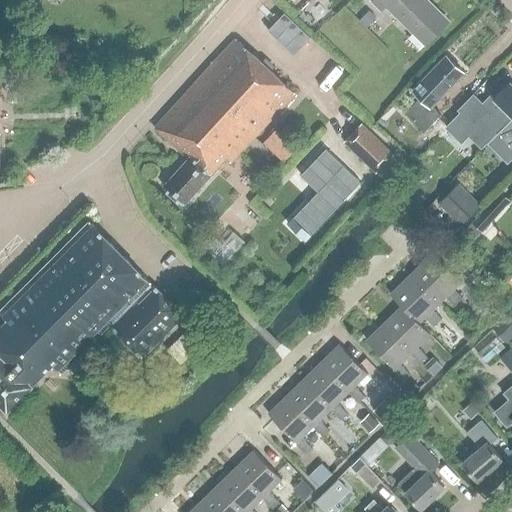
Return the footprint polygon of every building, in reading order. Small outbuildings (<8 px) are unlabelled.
[(375,0),(372,3),(381,11),(385,7),(424,45),(447,22),(425,0),(375,0)] [(369,11),(361,19),(368,26),(376,18),(369,11)] [(294,95),(235,40),(153,129),(188,161),(162,188),(182,206),(224,160),(229,165),(294,95)] [(420,98),(405,113),(424,132),(439,116),(430,107),(463,73),(445,56),(412,91),(420,98)] [(460,113),(446,128),(461,144),(473,131),(487,144),(495,136),(511,117),(511,85),(509,83),(493,99),(490,95),(482,103),(473,95),(458,111),(460,113)] [(511,117),(495,136),(487,144),(507,164),(511,159),(511,117)] [(361,124),(343,144),(375,174),(393,154),(361,124)] [(275,130),(261,144),(282,164),(295,150),(275,130)] [(317,192),(287,224),(304,240),(360,183),(325,149),(300,176),(317,192)] [(458,183),(437,204),(459,227),(481,206),(458,183)] [(497,195),(470,224),(481,233),(507,204),(497,195)] [(0,406),(4,411),(48,366),(58,376),(140,293),(143,296),(109,329),(140,360),(182,318),(102,238),(88,224),(0,312),(0,318),(4,322),(0,325),(0,406)] [(431,254),(410,275),(439,305),(445,299),(453,307),(461,299),(453,291),(460,283),(431,254)] [(472,274),(465,280),(473,288),(479,281),(472,274)] [(432,312),(439,305),(410,275),(389,296),(400,307),(418,325),(419,324),(424,320),(432,328),(440,319),(432,312)] [(418,325),(400,307),(382,324),(412,354),(410,355),(421,366),(428,359),(417,348),(430,335),(419,324),(418,325)] [(412,354),(382,324),(365,341),(394,370),(392,372),(403,383),(410,376),(399,366),(410,355),(412,354)] [(166,350),(180,365),(204,341),(190,326),(166,350)] [(350,393),(347,395),(357,405),(363,398),(353,388),(367,375),(338,345),(320,362),(350,393)] [(511,352),(510,350),(499,359),(511,373),(511,352)] [(432,358),(423,367),(433,377),(442,368),(432,358)] [(350,393),(320,362),(302,380),(332,410),(329,412),(339,422),(345,415),(336,406),(347,395),(350,393)] [(332,410),(302,380),(285,397),(314,427),(312,430),(321,439),(328,432),(319,422),(329,412),(332,410)] [(511,386),(503,395),(508,401),(494,414),(506,428),(511,422),(511,386)] [(314,427),(285,397),(267,414),(295,444),(294,446),(304,456),(310,450),(301,440),(312,430),(314,427)] [(471,403),(462,411),(470,420),(479,412),(471,403)] [(371,414),(378,422),(384,417),(376,409),(371,414)] [(359,423),(369,434),(379,425),(369,414),(359,423)] [(390,429),(399,439),(412,426),(402,416),(390,429)] [(480,449),(462,464),(478,482),(502,461),(489,447),(498,439),(482,422),(467,434),(480,449)] [(399,439),(390,429),(381,437),(387,444),(394,444),(399,439)] [(395,449),(416,471),(399,487),(421,509),(443,488),(430,473),(440,464),(411,434),(395,449)] [(263,499),(261,500),(272,511),(278,504),(267,494),(280,482),(251,453),(234,470),(263,499)] [(356,472),(364,464),(358,458),(350,466),(356,472)] [(321,464),(308,476),(319,487),(332,475),(321,464)] [(356,472),(372,489),(381,481),(364,464),(356,472)] [(263,499),(234,470),(216,487),(240,511),(251,511),(250,511),(261,500),(263,499)] [(338,480),(315,502),(325,511),(336,511),(337,511),(329,504),(346,488),(338,480)] [(304,482),(295,491),(303,500),(312,491),(304,482)] [(240,511),(216,487),(199,504),(206,511),(240,511)] [(390,511),(386,508),(382,511),(373,503),(365,511),(390,511)]
